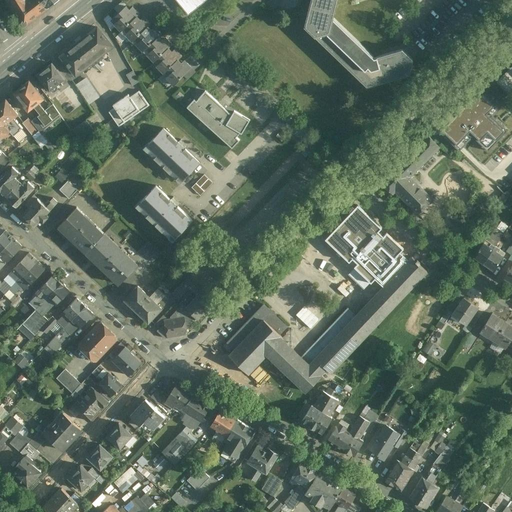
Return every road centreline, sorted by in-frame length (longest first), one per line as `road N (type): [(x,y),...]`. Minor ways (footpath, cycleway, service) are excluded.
road 1 (residential): [(415,511),(174,361)]
road 2 (residential): [(347,176),(163,0)]
road 3 (residential): [(347,176),(511,6)]
road 4 (residential): [(165,356),(0,205)]
road 5 (residential): [(22,507),(165,356)]
road 6 (residential): [(511,300),(347,176)]
